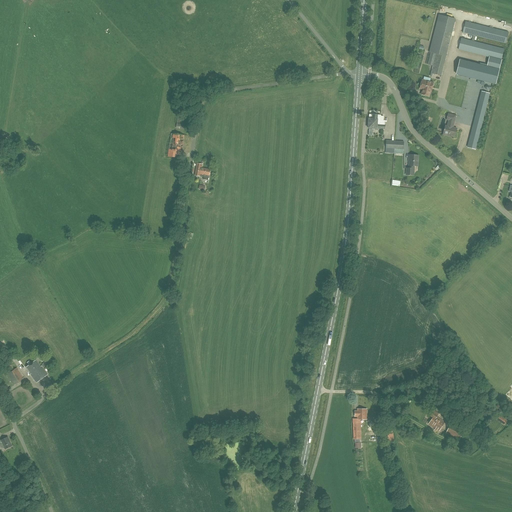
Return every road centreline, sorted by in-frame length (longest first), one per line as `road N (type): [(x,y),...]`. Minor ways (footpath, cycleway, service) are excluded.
road 1 (secondary): [(294,511),(340,276),(359,74)]
road 2 (track): [(47,391),(161,307),(173,285),(187,190)]
road 3 (residential): [(187,190),(207,96),(347,73)]
road 4 (unclassified): [(511,218),(415,133),(386,79),(359,74)]
road 5 (unclassified): [(52,511),(0,395)]
